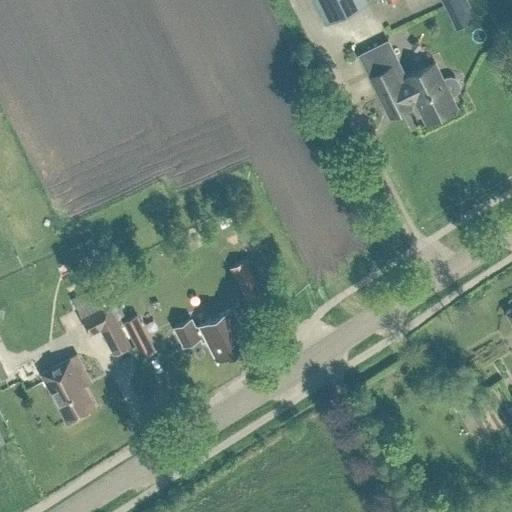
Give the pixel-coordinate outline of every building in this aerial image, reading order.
[(312,0),(324,23),(367,1),(366,0),(312,0)] [(489,48),(475,21),(465,26),(479,53),(489,48)] [(433,61),(405,74),(387,37),(358,52),(388,114),(410,104),(409,102),(415,100),(424,119),(455,104),(449,93),(453,91),(456,88),(457,84),(456,80),(453,77),(449,76),(445,76),(442,78),(433,61)] [(117,214),(123,227),(154,212),(148,200),(117,214)] [(220,224),(232,220),(228,209),(216,213),(220,224)] [(231,266),(247,297),(260,290),(244,259),(231,266)] [(113,351),(129,343),(115,316),(123,312),(106,279),(71,298),(89,332),(99,326),(113,351)] [(136,312),(134,313),(126,297),(120,301),(128,316),(122,319),(140,354),(154,347),(136,312)] [(189,315),(173,324),(183,343),(203,332),(216,358),(249,340),(231,305),(214,313),(194,324),(189,315)] [(65,419),(94,404),(78,374),(86,371),(76,352),(40,371),(65,419)] [(465,393),(458,382),(443,391),(449,402),(465,393)]
